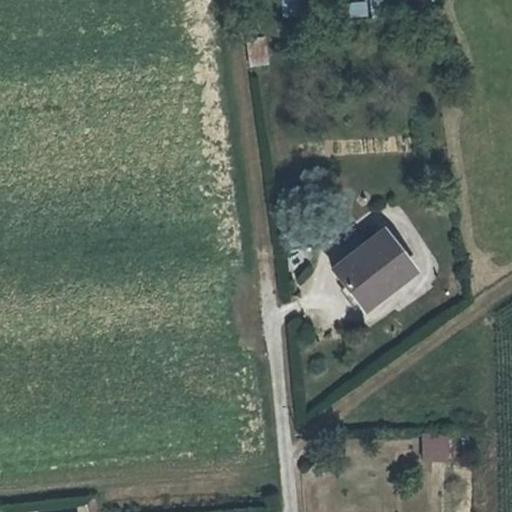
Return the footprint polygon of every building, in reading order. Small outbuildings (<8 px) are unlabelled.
[(369,0),(369,14),(384,15),(383,0),(369,0)] [(366,15),(365,1),(345,3),(346,17),(366,15)] [(380,285),(388,295),(415,272),(385,234),(335,276),(358,303),(380,285)] [(380,285),(358,303),(366,313),(388,295),(380,285)] [(455,461),(453,435),(428,436),(430,463),(455,461)]
